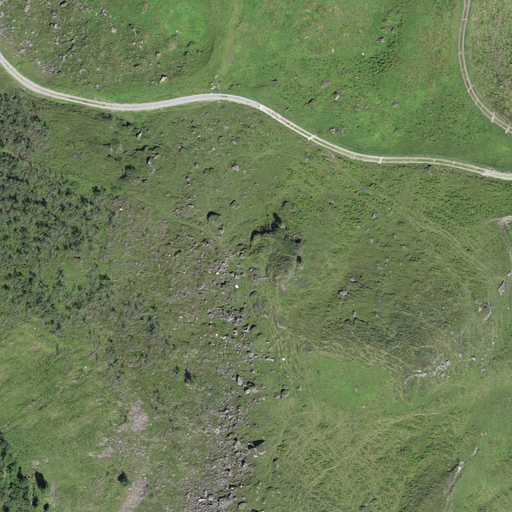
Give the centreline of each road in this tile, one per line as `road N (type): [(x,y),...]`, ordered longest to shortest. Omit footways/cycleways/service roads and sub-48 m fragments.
road 1 (track): [(511,176),(337,150),(252,102),(205,97),(123,108),(32,88),(0,57)]
road 2 (track): [(470,0),(467,80),(511,130)]
